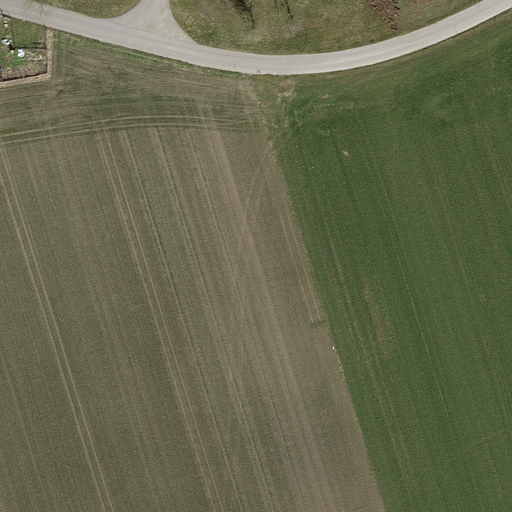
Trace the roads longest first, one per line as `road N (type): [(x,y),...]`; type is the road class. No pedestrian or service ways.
road 1 (track): [(505,0),(433,37),(363,59),(245,65),(150,42)]
road 2 (track): [(150,42),(0,2)]
